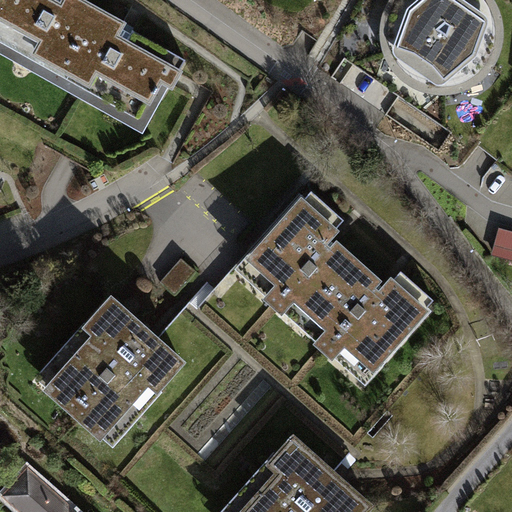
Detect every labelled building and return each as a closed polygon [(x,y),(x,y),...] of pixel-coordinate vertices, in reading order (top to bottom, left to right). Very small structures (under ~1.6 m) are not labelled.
[(0,0),(0,37),(141,115),(160,80),(170,86),(183,62),(70,0),(0,0)] [(390,0),(382,18),(380,39),(385,60),(396,78),(413,91),(434,97),(455,97),(475,89),(490,76),(501,59),(505,39),(503,19),(495,1),(494,0),(390,0)] [(304,189),(237,263),(303,319),(360,254),(333,230),(341,221),(304,189)] [(511,235),(496,230),(489,255),(511,261),(511,235)] [(360,254),(303,319),(366,374),(432,299),(396,267),(387,278),(360,254)] [(111,286),(38,367),(114,435),(187,355),(111,286)] [(294,427),(217,511),(361,511),(373,498),(294,427)] [(30,511),(79,511),(29,464),(6,489),(30,511)]
